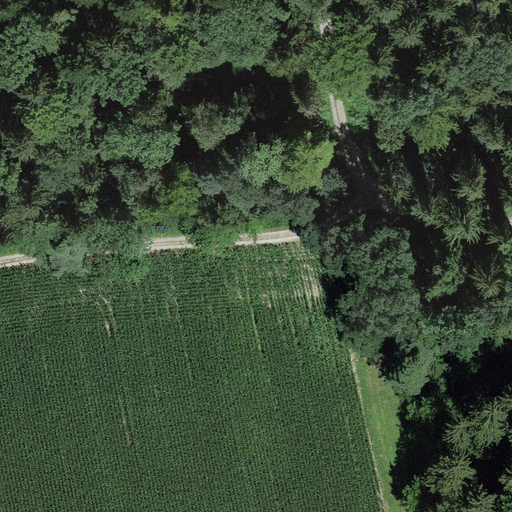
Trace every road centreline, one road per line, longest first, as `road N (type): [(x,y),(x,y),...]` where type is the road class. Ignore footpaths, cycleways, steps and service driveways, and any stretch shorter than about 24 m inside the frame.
road 1 (track): [(0,266),(119,246),(278,236),(319,227),(355,196),(390,211),(511,228)]
road 2 (track): [(320,0),(355,196)]
